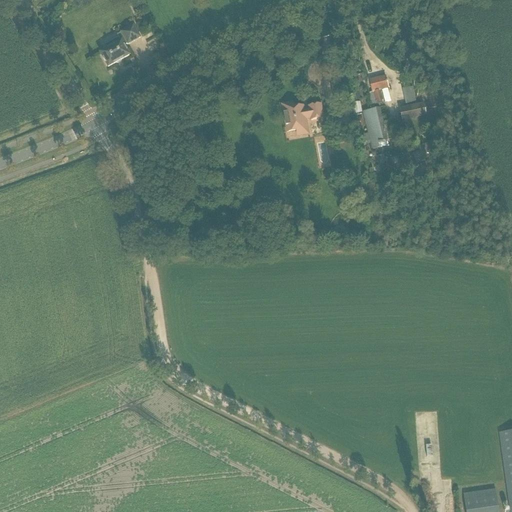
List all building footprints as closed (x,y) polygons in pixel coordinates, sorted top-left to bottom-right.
[(113,44),(107,48),(108,50),(100,54),(108,68),(116,63),(116,64),(122,61),(121,60),(129,56),(124,47),(140,38),(134,26),(117,35),(121,42),(114,46),(113,44)] [(385,77),(369,81),(372,93),(375,105),(383,103),(380,91),(388,89),(385,77)] [(422,84),(414,86),(418,103),(426,101),(422,84)] [(358,92),(349,94),(351,102),(352,102),(359,100),(360,100),(358,92)] [(359,103),(351,105),(354,117),(362,115),(359,103)] [(323,119),(322,115),(320,106),(309,108),(309,111),(304,112),(303,107),(293,109),(292,104),(282,106),(284,116),(287,133),(297,131),(297,136),(308,135),(305,120),(311,119),(311,121),(323,119)] [(424,104),(399,110),(402,122),(407,121),(427,117),(424,104)] [(388,147),(381,112),(380,109),(364,112),(372,150),(388,147)] [(338,129),(352,126),(350,117),(337,119),(338,129)] [(384,164),(383,168),(385,171),(389,171),(392,169),(392,165),(390,163),(386,162),(384,164)] [(406,181),(396,181),(397,189),(401,189),(407,188),(406,181)] [(511,511),(511,431),(499,434),(509,511),(511,511)] [(498,511),(496,491),(473,494),(464,495),(465,511),(498,511)]
